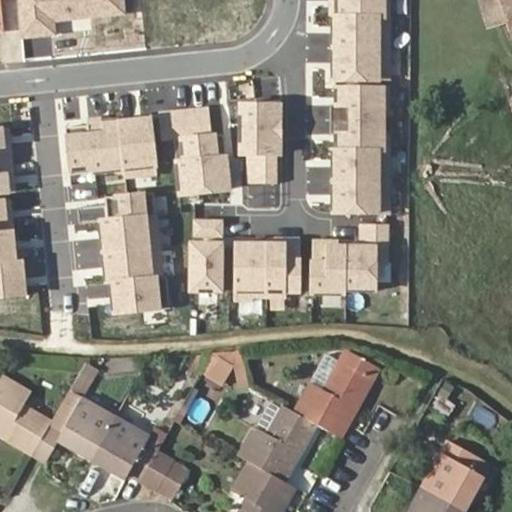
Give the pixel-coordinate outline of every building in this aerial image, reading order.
[(15,0),(20,35),(51,32),(50,18),(121,11),(120,0),(15,0)] [(334,0),(334,76),(382,77),(382,0),(334,0)] [(511,0),(479,0),(487,24),(506,19),(511,36),(511,0)] [(59,20),(60,30),(95,24),(94,15),(59,20)] [(275,101),(238,100),(237,157),(252,157),(251,171),(274,172),(275,101)] [(152,113),(58,124),(64,174),(157,163),(152,113)] [(14,124),(0,124),(0,295),(21,295),(14,124)] [(226,183),(227,133),(176,133),(175,182),(226,183)] [(98,214),(107,313),(169,308),(158,188),(111,192),(113,213),(98,214)] [(223,237),(191,236),(190,284),(222,285),(223,237)] [(235,284),(297,284),(298,241),(235,240),(235,284)] [(325,259),(312,259),(311,283),(375,284),(376,244),(325,243),(325,259)] [(316,424),(340,437),(380,366),(346,347),(339,359),(321,389),(309,381),(292,410),(316,424)] [(339,359),(327,352),(309,381),(321,389),(339,359)] [(98,368),(83,360),(66,391),(80,398),(98,368)] [(0,436),(30,454),(47,425),(49,421),(22,406),(28,392),(0,377),(0,436)] [(80,398),(66,391),(49,421),(47,425),(61,432),(80,398)] [(281,405),(268,397),(252,426),(265,434),(281,405)] [(43,462),(57,441),(89,459),(113,417),(80,398),(61,432),(47,425),(30,454),(43,462)] [(252,426),(235,455),(246,461),(283,481),(316,424),(292,410),(281,405),(265,434),(252,426)] [(149,462),(155,452),(166,433),(154,426),(147,436),(113,417),(89,459),(122,478),(127,472),(139,479),(149,462)] [(488,464),(447,439),(420,487),(462,511),(488,464)] [(171,461),(155,452),(149,462),(165,471),(171,461)] [(156,488),(173,498),(188,470),(171,461),(165,471),(156,488)] [(234,511),(279,511),(293,487),(283,481),(246,461),(231,490),(243,497),(234,511)] [(149,462),(139,479),(156,488),(165,471),(149,462)] [(420,487),(405,511),(461,511),(462,511),(420,487)] [(218,511),(234,511),(243,497),(231,490),(218,511)]
